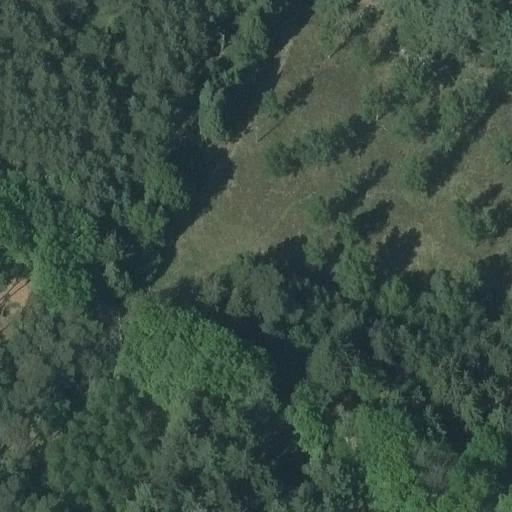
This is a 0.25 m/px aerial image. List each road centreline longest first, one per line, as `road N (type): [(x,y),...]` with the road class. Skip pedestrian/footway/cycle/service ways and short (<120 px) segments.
road 1 (track): [(0,253),(469,511)]
road 2 (track): [(119,319),(25,511)]
